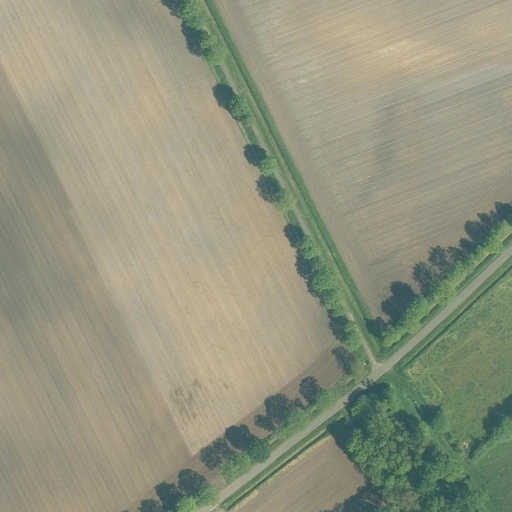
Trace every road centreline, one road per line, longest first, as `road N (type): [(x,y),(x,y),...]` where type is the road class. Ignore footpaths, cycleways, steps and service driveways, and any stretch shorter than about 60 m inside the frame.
road 1 (unclassified): [(202,511),(378,372),(511,249)]
road 2 (track): [(352,394),(412,511)]
